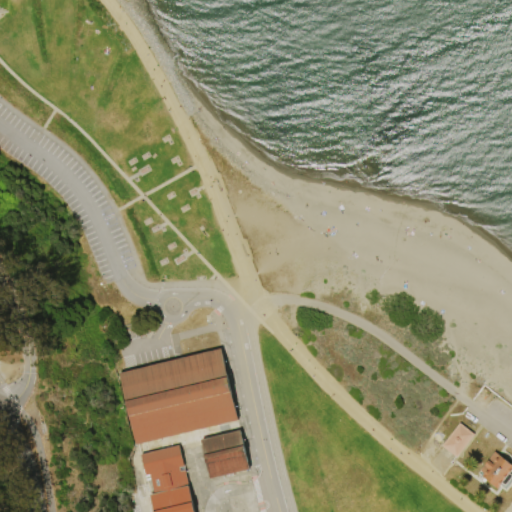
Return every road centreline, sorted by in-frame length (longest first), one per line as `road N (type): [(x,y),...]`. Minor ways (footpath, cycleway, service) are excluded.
road 1 (residential): [(277,511),(235,322),(216,301),(183,300)]
road 2 (residential): [(13,402),(29,365),(0,279)]
